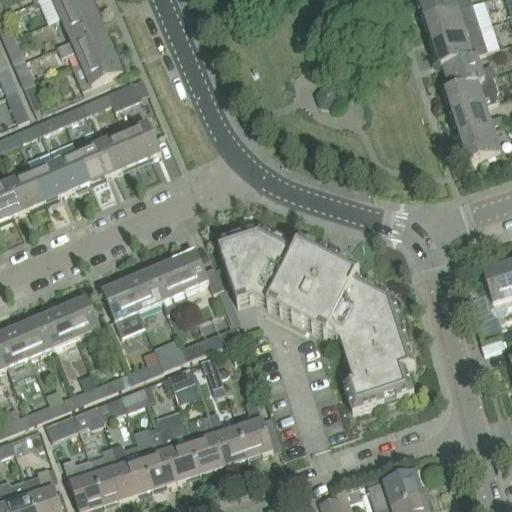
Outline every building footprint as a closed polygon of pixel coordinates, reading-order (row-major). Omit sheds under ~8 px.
[(62,23),(94,10),(89,0),(53,0),(62,23)] [(426,25),(458,14),(473,10),(469,0),(420,0),(418,1),(426,25)] [(72,46),(103,33),(94,10),(62,23),(72,46)] [(433,49),(466,38),(480,34),(473,10),(458,14),(426,25),(433,49)] [(0,36),(5,48),(16,43),(6,20),(0,22),(0,36)] [(113,56),(103,33),(72,46),(58,53),(62,62),(77,56),(82,70),(113,56)] [(445,71),(477,61),(488,57),(480,34),(466,38),(433,49),(441,73),(445,72),(445,71)] [(15,70),(25,66),(16,43),(5,48),(15,70)] [(0,76),(9,73),(0,52),(0,76)] [(84,97),(92,94),(124,80),(113,56),(82,70),(83,70),(74,74),(84,97)] [(477,61),(445,71),(445,72),(453,95),(496,82),(492,70),(481,74),(477,61)] [(24,94),(35,89),(25,66),(15,70),(24,94)] [(7,101),(19,96),(9,73),(0,76),(0,83),(7,101)] [(453,95),(446,97),(454,121),(486,111),(500,107),(497,100),(500,95),(496,82),(453,95)] [(131,88),(108,98),(113,110),(115,114),(142,103),(135,88),(135,87),(131,88)] [(34,116),(45,111),(35,89),(24,94),(34,116)] [(328,100),(326,102),(327,104),(329,104),(331,102),(340,104),(337,95),(336,93),(330,100),(328,100)] [(7,101),(6,101),(18,129),(30,125),(27,119),(28,119),(19,96),(7,101)] [(89,120),(113,110),(108,98),(85,108),(89,120)] [(85,108),(61,118),(66,130),(89,120),(85,108)] [(490,125),(486,111),(454,121),(462,145),(493,135),(505,131),(502,121),(490,125)] [(61,118),(38,128),(43,139),(53,135),(59,133),(65,130),(66,130),(61,118)] [(20,149),(43,139),(38,128),(15,138),(20,149)] [(138,169),(162,159),(149,128),(125,138),(138,169)] [(469,170),(501,160),(493,135),(462,145),(469,170)] [(0,157),(20,149),(15,138),(0,144),(0,157)] [(115,179),(138,169),(125,138),(102,148),(115,179)] [(92,189),(115,179),(102,148),(78,158),(92,189)] [(50,157),(28,167),(32,178),(45,209),(69,199),(55,168),(50,157)] [(69,199),(92,189),(78,158),(55,168),(69,199)] [(22,219),(45,209),(32,178),(9,188),(22,219)] [(0,228),(22,219),(9,188),(0,191),(0,228)] [(231,245),(218,250),(236,305),(255,298),(260,236),(243,242),(244,248),(233,252),(231,245)] [(260,236),(255,298),(271,306),(297,255),(289,251),(287,250),(284,255),(273,250),(276,244),(260,236)] [(297,255),(271,306),(296,319),(293,326),(297,328),(326,272),(330,263),(319,257),(315,264),(305,259),(308,252),(301,248),(297,255)] [(205,277),(196,257),(172,267),(186,298),(209,288),(214,299),(225,295),(215,272),(205,277)] [(326,272),(297,328),(302,331),(306,324),(330,336),(356,285),(360,278),(357,276),(353,274),(349,281),(338,276),(342,269),(330,263),(326,272)] [(172,267),(149,277),(163,308),(186,298),(172,267)] [(493,309),(511,303),(511,302),(511,284),(507,269),(482,277),(489,298),(493,309)] [(139,318),(163,308),(149,277),(126,287),(139,318)] [(356,285),(330,336),(347,345),(394,304),(378,296),(375,302),(364,296),(367,290),(356,285)] [(146,333),(139,318),(126,287),(102,297),(116,328),(122,343),(146,333)] [(489,298),(472,303),(485,345),(503,339),(497,321),(493,309),(489,298)] [(497,321),(511,315),(511,302),(493,309),(497,321)] [(77,344),(101,334),(88,303),(64,313),(77,344)] [(394,304),(347,345),(352,361),(407,343),(403,333),(397,334),(393,323),(399,321),(394,304)] [(54,354),(77,344),(64,313),(41,323),(54,354)] [(31,364),(54,354),(41,323),(17,333),(31,364)] [(17,333),(0,340),(0,355),(8,374),(13,387),(37,378),(31,364),(17,333)] [(210,358),(216,355),(234,348),(229,335),(205,345),(210,358)] [(407,343),(352,361),(360,387),(361,388),(406,373),(406,374),(416,371),(414,366),(408,368),(404,357),(410,354),(407,343)] [(182,356),(187,367),(210,358),(205,345),(182,355),(182,356)] [(164,377),(187,367),(182,356),(159,366),(164,377)] [(215,363),(201,367),(204,373),(205,379),(207,378),(219,374),(215,363)] [(132,390),(140,387),(164,377),(159,366),(135,375),(127,379),(131,390),(132,390)] [(224,373),(219,374),(222,383),(228,381),(230,378),(228,373),(224,373)] [(414,399),(406,374),(406,373),(361,388),(360,387),(344,392),(353,419),(386,409),(384,403),(395,399),(397,405),(414,399)] [(174,397),(197,388),(191,374),(168,383),(173,395),(174,397)] [(219,374),(207,378),(216,403),(228,399),(222,383),(219,374)] [(102,402),(125,393),(125,392),(131,390),(127,379),(97,391),(102,402)] [(168,383),(163,385),(168,397),(173,395),(168,383)] [(197,388),(174,397),(180,411),(202,402),(197,388)] [(150,390),(144,393),(150,408),(156,406),(150,390)] [(78,412),(102,402),(97,391),(74,400),(78,412)] [(144,393),(121,402),(127,417),(150,408),(144,393)] [(55,421),(78,412),(74,400),(50,410),(55,421)] [(121,402),(107,408),(111,423),(127,417),(121,402)] [(263,461),(274,457),(257,406),(246,409),(253,429),(239,433),(249,463),(262,459),(263,461)] [(111,423),(107,408),(99,412),(104,426),(111,423)] [(32,431),(55,421),(50,410),(27,419),(32,431)] [(98,412),(86,417),(90,432),(92,435),(105,431),(104,426),(98,412)] [(179,416),(156,424),(161,437),(160,437),(177,489),(187,485),(187,484),(201,479),(185,431),(184,429),(184,430),(179,416)] [(90,433),(85,417),(74,422),(80,438),(90,433)] [(225,438),(218,418),(208,422),(225,473),(235,470),(235,468),(249,463),(239,433),(225,438)] [(8,440),(32,431),(27,419),(4,429),(8,440)] [(74,422),(47,433),(53,449),(80,438),(74,422)] [(219,475),(225,473),(208,422),(198,425),(199,427),(185,431),(201,479),(218,473),(219,475)] [(0,443),(8,440),(4,429),(0,430),(0,443)] [(152,447),(138,451),(143,465),(153,495),(167,490),(167,492),(177,489),(160,437),(151,441),(152,447)] [(12,446),(0,451),(0,463),(16,457),(12,446)] [(123,450),(112,453),(129,504),(139,501),(139,500),(153,495),(143,465),(138,451),(125,456),(124,454),(123,450)] [(119,508),(129,504),(112,453),(103,456),(104,461),(90,466),(105,511),(119,506),(119,508)] [(76,470),(75,466),(64,469),(74,502),(77,511),(100,511),(105,511),(90,466),(76,470)] [(61,511),(59,506),(57,498),(49,474),(38,478),(39,481),(25,486),(33,511),(61,511)] [(391,511),(394,511),(422,503),(417,488),(419,488),(415,478),(368,493),(374,511),(391,511),(392,511),(391,511)] [(33,511),(25,486),(11,490),(10,487),(0,490),(7,511),(33,511)] [(66,511),(61,497),(57,498),(59,506),(61,511),(66,511)] [(321,511),(340,511),(337,503),(321,508),(321,511)] [(391,511),(392,511),(391,511),(424,511),(422,503),(394,511),(391,511)]
